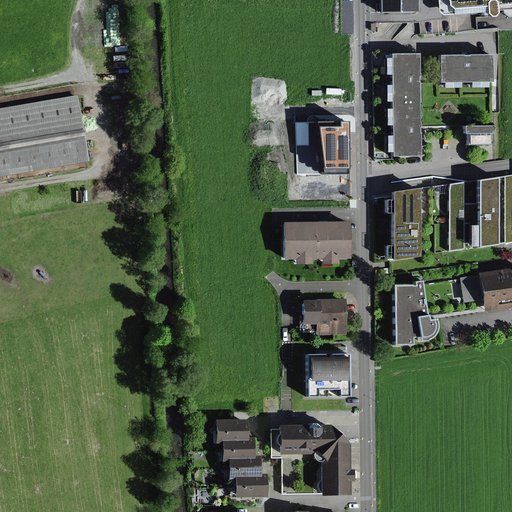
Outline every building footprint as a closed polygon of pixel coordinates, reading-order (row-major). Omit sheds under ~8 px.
[(418,0),(380,0),(381,12),(419,11),(418,0)] [(498,17),(498,9),(506,9),(507,18),(511,17),(511,0),(438,0),(440,14),(486,10),(487,17),(498,17)] [(108,36),(108,46),(120,46),(120,36),(108,36)] [(390,94),(391,105),(420,105),(419,53),(390,54),(391,67),(384,67),(385,75),(391,75),(391,85),(386,85),(386,94),(390,94)] [(492,55),(440,56),(440,82),(453,82),(453,87),(460,87),(460,82),(471,82),(471,87),(480,86),(480,82),(492,82),(492,55)] [(0,102),(0,176),(93,163),(83,90),(0,102)] [(110,104),(121,102),(119,91),(108,93),(110,104)] [(420,156),(420,105),(391,105),(391,118),(386,118),(386,126),(391,126),(391,137),(386,137),(386,145),(391,145),(391,157),(420,156)] [(325,175),(349,175),(350,122),(318,122),(325,175)] [(490,126),(463,128),(464,146),(491,145),(490,126)] [(497,175),(477,178),(478,245),(498,244),(497,175)] [(465,181),(450,181),(450,249),(466,246),(465,181)] [(418,185),(391,190),(391,258),(419,253),(418,185)] [(295,258),(295,265),(313,265),(313,257),(323,257),(324,265),(339,265),(339,257),(351,257),(350,221),(282,222),(283,258),(295,258)] [(495,261),(461,265),(465,302),(483,300),(485,312),(511,307),(511,264),(496,266),(495,261)] [(416,285),(412,285),(412,283),(393,284),(396,345),(415,344),(414,336),(419,335),(420,342),(427,341),(432,339),(436,336),(438,332),(440,328),(439,321),(438,317),(429,319),(422,279),(415,280),(416,285)] [(304,330),(319,329),(317,298),(303,299),(304,330)] [(328,298),(317,298),(319,329),(319,336),(348,335),(346,298),(328,299),(328,298)] [(350,354),(306,353),(306,396),(349,397),(350,354)] [(215,442),(221,441),(221,438),(247,437),(246,417),(214,419),(215,442)] [(316,453),(319,456),(347,456),(347,444),(329,427),(329,424),(325,424),(324,423),(323,424),(277,425),(277,454),(316,453)] [(222,461),(226,461),(226,456),(253,455),(252,437),(247,437),(221,438),(221,441),(222,461)] [(227,477),(233,477),(233,474),(259,473),(258,455),(253,455),(226,456),(226,461),(227,477)] [(347,494),(347,456),(319,456),(320,495),(347,494)] [(264,473),(259,473),(233,474),(233,477),(234,498),(265,496),(264,473)]
